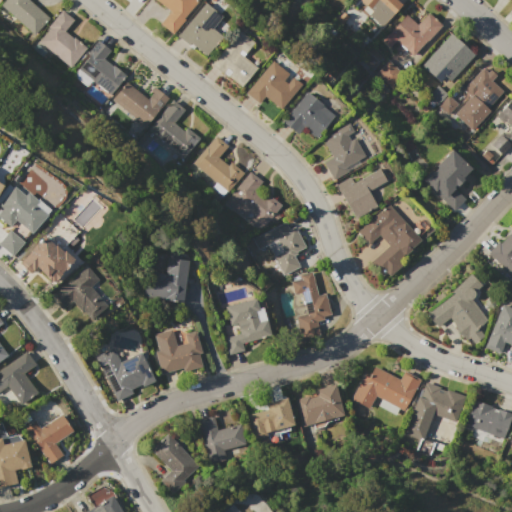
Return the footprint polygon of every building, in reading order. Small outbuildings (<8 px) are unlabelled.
[(33,36),(0,7),(0,5),(4,0),(27,0),(27,1),(47,19),(33,36)] [(193,0),(168,31),(158,23),(167,11),(154,0),(193,0)] [(403,0),(380,27),(355,5),(359,0),(403,0)] [(175,36),(201,3),(219,17),(210,28),(221,36),(203,58),(175,36)] [(69,68),(38,42),(62,13),(71,21),(62,32),(84,49),(69,68)] [(387,34),(404,16),(415,26),(426,13),(441,26),(413,57),(387,34)] [(209,64),(235,30),(252,44),(242,57),(254,66),(238,87),(209,64)] [(421,66),(448,35),(472,56),(444,87),(421,66)] [(108,95),(76,69),(98,42),(109,52),(103,59),(123,76),(108,95)] [(243,93),(270,61),(298,85),(277,110),(262,97),(256,104),(243,93)] [(391,87),(376,74),(387,62),(401,75),(391,87)] [(481,68),(505,89),(486,111),(462,90),(481,68)] [(143,127),(110,101),(125,82),(146,99),(154,89),(165,98),(143,127)] [(436,106),(427,98),(436,87),(446,95),(436,106)] [(456,102),(444,92),(435,103),(447,113),(456,102)] [(280,121),(305,93),(331,116),(312,138),(301,128),(295,135),(280,121)] [(511,97),(511,133),(495,118),(511,97)] [(181,159),(147,130),(171,101),(183,110),(172,122),(182,130),(184,128),(198,139),(181,159)] [(331,180),(322,162),(330,158),(321,139),(348,126),(366,162),(331,180)] [(498,135),(510,146),(502,154),(490,144),(498,135)] [(226,191),(193,164),(214,139),(225,148),(218,156),(240,174),(226,191)] [(421,179),(447,150),(480,180),(455,209),(421,179)] [(353,219),(334,186),(373,164),(384,182),(367,192),(376,206),(353,219)] [(223,203),(246,173),(280,200),(256,230),(223,203)] [(0,202),(14,185),(46,211),(24,238),(0,218),(0,202)] [(387,204),(418,241),(395,260),(400,266),(386,278),(370,259),(386,246),(377,235),(366,244),(356,231),(387,204)] [(281,276),(265,246),(258,250),(252,238),(289,219),(304,247),(292,254),(299,267),(281,276)] [(511,229),(511,277),(486,255),(497,242),(499,244),(511,229)] [(0,239),(7,230),(21,242),(11,254),(0,245),(0,239)] [(44,235),(70,260),(45,288),(18,263),(44,235)] [(142,298),(144,271),(164,273),(165,258),(185,260),(181,302),(142,298)] [(49,295),(85,267),(96,281),(89,287),(104,306),(86,321),(70,301),(59,309),(49,295)] [(298,339),(294,316),(304,314),(300,293),(290,295),(288,281),(297,279),(297,275),(311,272),(315,295),(323,294),(327,317),(314,319),(318,336),(298,339)] [(485,320),(461,337),(448,319),(436,328),(425,314),(460,287),(485,320)] [(255,297),(258,308),(262,307),(269,336),(241,343),(243,351),(227,355),(223,339),(240,334),(236,323),(227,325),(222,306),(255,297)] [(484,346),(500,304),(511,308),(511,344),(504,341),(500,353),(484,346)] [(160,375),(149,335),(172,329),(176,345),(186,342),(184,335),(193,332),(202,363),(160,375)] [(153,382),(116,401),(94,357),(112,348),(119,362),(139,353),(153,382)] [(0,368),(24,352),(33,365),(22,372),(36,393),(19,405),(6,387),(0,391),(0,368)] [(349,398),(367,363),(397,379),(400,374),(416,382),(402,410),(374,396),(368,408),(349,398)] [(462,396),(453,422),(422,411),(418,421),(408,417),(412,404),(415,405),(423,383),(462,396)] [(301,426),(293,396),(332,385),(341,415),(301,426)] [(292,425),(253,435),(247,414),(265,409),(263,404),(285,398),(292,425)] [(471,399),(510,414),(501,438),(462,423),(471,399)] [(24,428),(35,421),(38,426),(59,414),(70,433),(54,443),(61,455),(47,464),(24,428)] [(207,460),(196,421),(212,416),(216,430),(238,423),(245,449),(207,460)] [(166,434),(197,466),(171,492),(159,479),(169,469),(150,450),(166,434)] [(0,437),(2,445),(21,440),(27,466),(12,470),(15,484),(0,487),(0,437)] [(121,511),(85,511),(112,496),(121,511)] [(233,511),(236,510),(230,503),(219,511),(233,511)]
